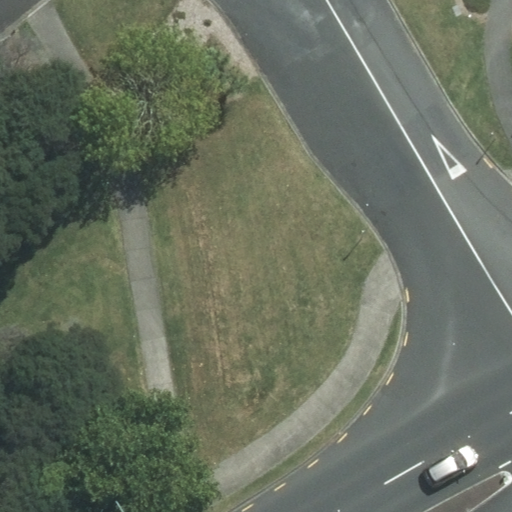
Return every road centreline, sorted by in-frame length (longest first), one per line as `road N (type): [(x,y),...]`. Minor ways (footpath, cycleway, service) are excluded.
road 1 (unclassified): [(327,0),(511,302)]
road 2 (primary): [(357,511),(511,413)]
